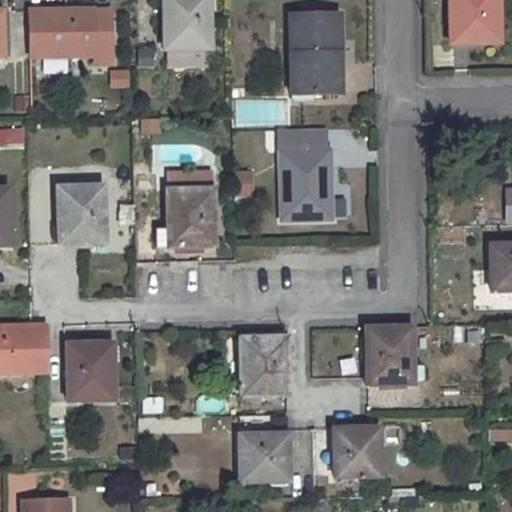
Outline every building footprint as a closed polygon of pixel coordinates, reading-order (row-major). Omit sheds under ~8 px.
[(208,0),(160,0),(162,51),(209,50),(208,0)] [(496,0),(448,0),(449,44),(495,44),(494,18),(497,18),(496,0)] [(27,12),(28,58),(92,57),(92,65),(108,64),(107,12),(91,12),(92,11),(27,12)] [(338,14),(289,15),(291,95),(340,94),(338,14)] [(138,49),(137,67),(152,68),(153,50),(138,49)] [(129,89),(128,70),(109,71),(109,90),(129,89)] [(0,145),(23,146),(24,128),(0,128),(0,145)] [(325,152),(278,154),(280,221),(329,220),(328,189),(326,189),(325,152)] [(234,173),(238,198),(255,196),(251,170),(234,173)] [(103,187),(56,188),(57,245),(104,244),(103,187)] [(7,189),(0,188),(0,246),(8,247),(7,189)] [(211,189),(165,190),(166,230),(167,248),(212,247),(211,189)] [(347,190),(335,190),(335,217),(348,217),(347,190)] [(166,230),(155,230),(156,248),(167,248),(166,230)] [(511,245),(489,247),(490,293),(511,292),(511,245)] [(46,325),(0,326),(0,373),(47,372),(46,325)] [(364,328),(366,385),(412,385),(412,381),(412,369),(411,327),(364,328)] [(285,338),(239,339),(239,396),(286,395),(285,338)] [(113,343),(65,345),(67,402),(113,401),(113,343)] [(421,368),(412,369),(412,381),(421,381),(421,368)] [(162,413),(162,398),(142,399),(142,414),(162,413)] [(488,442),(511,442),(511,425),(488,426),(488,442)] [(378,428),(332,429),(333,478),(379,476),(378,428)] [(287,435),(238,436),(239,482),(288,481),(287,435)] [(68,511),(68,501),(22,502),(21,511),(68,511)]
